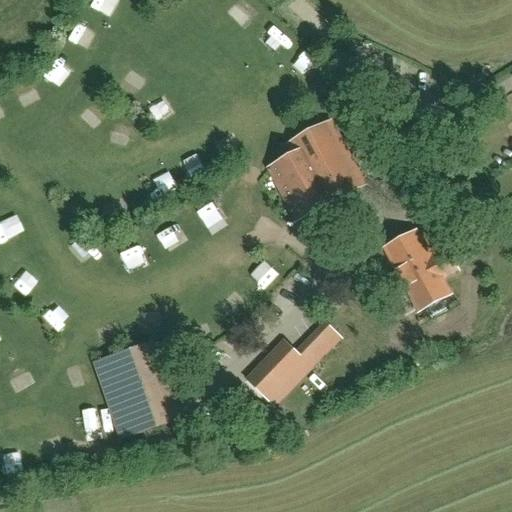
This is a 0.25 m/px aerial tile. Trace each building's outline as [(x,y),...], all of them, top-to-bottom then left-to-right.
[(110,138),(131,147),(139,130),(118,121),(110,138)] [(291,158),(268,170),(296,223),(364,187),(330,123),(285,147),(291,158)] [(416,233),(386,250),(420,313),(450,296),(441,280),(458,271),(447,250),(430,259),(416,233)] [(87,234),(74,244),(86,259),(99,249),(87,234)] [(254,275),(269,289),(283,275),(268,260),(254,275)] [(226,330),(210,354),(226,365),(242,342),(226,330)] [(285,343),(247,382),(263,398),(301,359),(285,343)] [(121,441),(180,421),(153,344),(94,364),(121,441)] [(240,403),(252,394),(245,385),(233,395),(240,403)]
